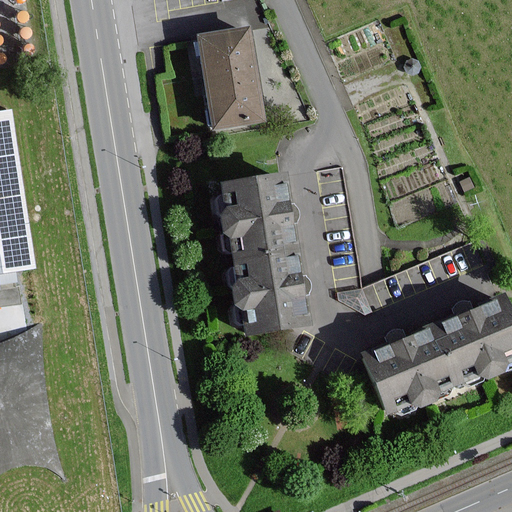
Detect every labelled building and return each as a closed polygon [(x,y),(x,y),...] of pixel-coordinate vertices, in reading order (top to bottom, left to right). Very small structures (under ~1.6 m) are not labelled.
[(248,29),(202,36),(213,113),(215,126),(262,120),(248,29)] [(418,68),(416,63),(410,60),(405,62),(401,67),(404,73),(409,76),(415,74),(418,68)] [(6,112),(0,112),(0,270),(31,266),(6,112)] [(219,185),(243,329),(308,318),(302,284),(290,213),(283,174),(219,185)] [(471,188),(467,179),(460,183),(463,191),(471,188)] [(393,343),(366,354),(389,410),(511,358),(511,318),(503,297),(464,313),(393,343)] [(0,476),(7,471),(32,465),(50,469),(63,475),(51,435),(42,382),(39,343),(39,324),(22,334),(0,342),(0,476)]
